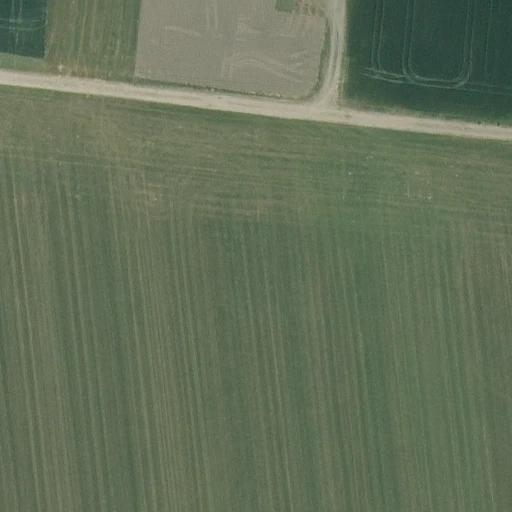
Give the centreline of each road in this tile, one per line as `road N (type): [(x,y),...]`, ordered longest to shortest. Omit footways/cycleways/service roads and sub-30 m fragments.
road 1 (track): [(0,73),(318,113),(326,0)]
road 2 (track): [(318,113),(511,136)]
